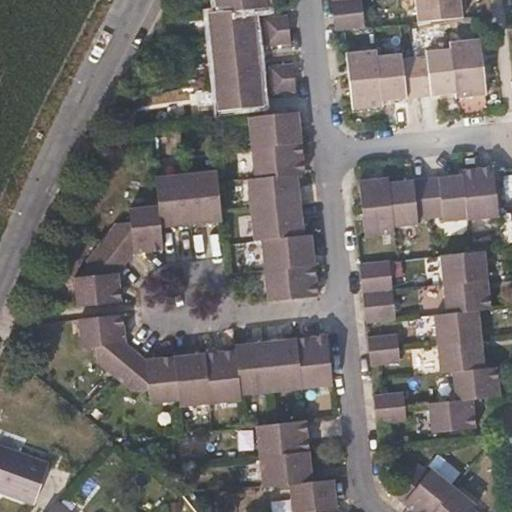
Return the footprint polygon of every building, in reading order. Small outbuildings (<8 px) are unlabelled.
[(218,0),(220,15),(255,11),(270,9),(269,0),(218,0)] [(335,0),(336,2),(336,4),(337,19),(339,32),(370,30),(368,15),(367,1),(366,0),(335,0)] [(418,0),(420,20),(463,15),(461,0),(418,0)] [(257,33),(255,11),(220,15),(210,16),(212,37),(215,60),(217,82),(219,103),(263,99),(261,77),(259,55),(257,33)] [(291,15),(262,18),(264,32),(265,45),(294,42),(292,28),(291,15)] [(484,65),(481,39),(450,42),(451,48),(428,50),(428,55),(415,56),(402,58),(402,53),(377,55),(376,50),(349,53),(352,80),(355,108),(382,105),(382,100),(419,96),(455,93),(456,97),(487,94),(484,65)] [(298,85),(297,73),(296,59),(267,63),(268,76),(269,88),(298,85)] [(251,109),(254,142),(257,174),(250,175),(253,207),(256,237),(263,236),(266,268),(270,300),(316,296),(318,294),(315,263),(311,232),(305,233),(302,202),(300,170),(306,169),(303,137),(300,105),(251,109)] [(501,217),(496,166),(464,170),(464,175),(427,178),(389,181),(389,176),(360,179),(362,204),(365,229),(394,226),(393,220),(414,218),(414,214),(431,212),(445,210),(446,216),(468,213),(468,220),(501,217)] [(217,168),(188,171),(156,173),(158,202),(130,204),(131,215),(117,217),(100,240),(87,258),(88,272),(74,273),(77,302),(118,297),(115,270),(125,258),(134,247),(162,245),(161,225),(192,222),(222,219),(217,168)] [(492,280),(489,251),(446,255),(449,284),(452,314),(441,316),(444,343),(447,373),(459,372),(462,401),(434,404),(437,431),(478,427),(476,400),(493,397),(503,396),(500,367),(488,369),(485,339),(482,312),(495,310),(492,280)] [(364,298),(366,313),(395,311),(394,295),(393,281),(391,269),(390,256),(361,258),(362,271),(363,283),(364,298)] [(122,340),(119,313),(80,317),(82,346),(94,345),(95,359),(115,375),(131,388),(148,387),(149,401),(178,399),(178,405),(209,403),(240,400),(240,395),(271,392),(301,389),(329,386),(325,337),(296,339),(266,342),(236,345),(236,349),(205,352),(173,355),(144,358),(134,350),(122,340)] [(397,325),(367,327),(368,341),(370,355),(372,355),(399,352),(398,338),(397,325)] [(402,382),(372,385),(374,397),(375,409),(404,406),(403,393),(402,382)] [(310,481),(307,451),(305,422),(257,426),(259,455),(262,485),(290,483),(292,511),(304,510),(304,511),(341,511),(335,506),(332,479),(310,481)] [(0,492),(32,505),(47,466),(0,447),(0,492)] [(474,507),(452,488),(432,472),(428,476),(417,466),(393,494),(414,511),(471,511),(470,511),(474,507)]
